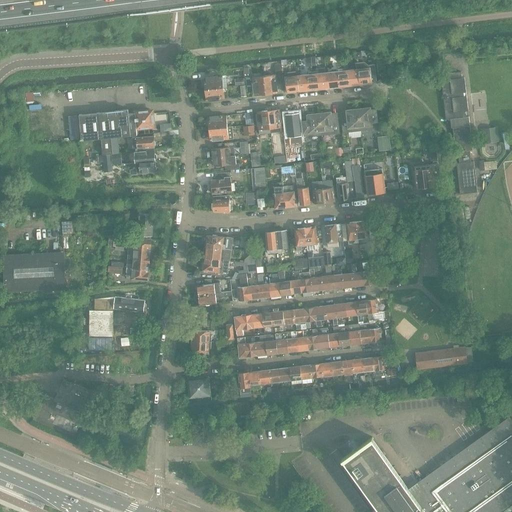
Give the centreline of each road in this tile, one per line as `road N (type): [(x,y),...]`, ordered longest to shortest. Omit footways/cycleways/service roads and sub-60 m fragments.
road 1 (residential): [(184,222),(227,226),(447,199)]
road 2 (residential): [(165,372),(385,349)]
road 3 (residential): [(172,313),(387,290)]
road 4 (residential): [(184,114),(375,92)]
road 5 (unclassified): [(0,76),(15,64),(172,55)]
road 6 (secondary): [(141,511),(0,455)]
